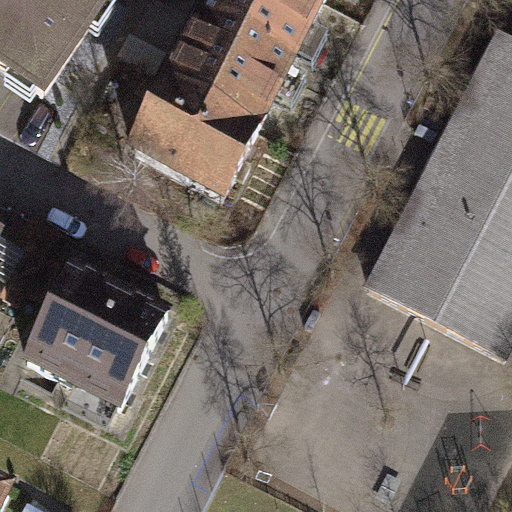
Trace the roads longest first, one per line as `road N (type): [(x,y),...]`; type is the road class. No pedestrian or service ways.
road 1 (residential): [(270,308),(424,0)]
road 2 (residential): [(0,173),(270,308)]
road 3 (residential): [(166,511),(270,308)]
